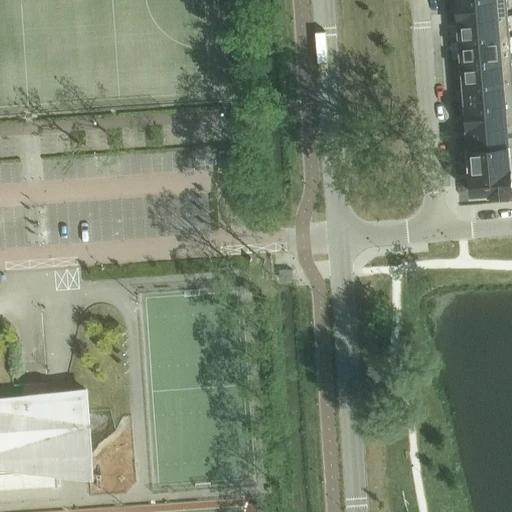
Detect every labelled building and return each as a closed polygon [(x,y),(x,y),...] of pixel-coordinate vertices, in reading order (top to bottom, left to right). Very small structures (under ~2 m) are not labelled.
[(506,0),(456,0),(458,20),(508,16),(506,0)] [(508,16),(458,20),(460,41),(510,37),(508,16)] [(510,37),(460,41),(462,63),(511,59),(510,37)] [(511,65),(511,59),(462,63),(463,84),(511,80),(511,65)] [(511,80),(463,84),(465,106),(511,101),(511,80)] [(511,101),(465,106),(467,127),(511,123),(511,101)] [(511,123),(467,127),(469,149),(511,145),(511,123)] [(511,145),(469,149),(470,171),(511,167),(511,145)] [(511,167),(470,171),(472,194),(490,192),(490,194),(511,191),(511,167)] [(64,397),(0,401),(0,459),(90,453),(86,389),(85,389),(64,397)]
